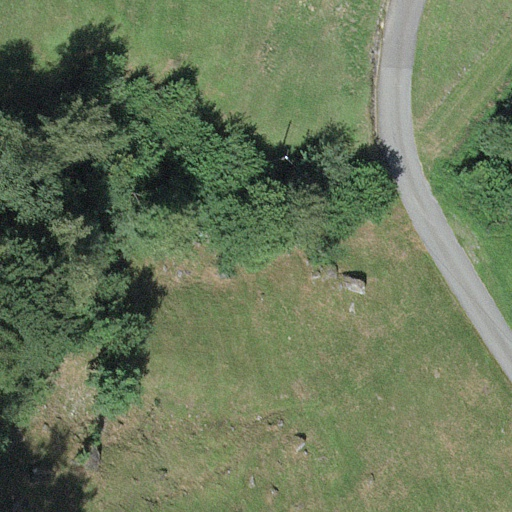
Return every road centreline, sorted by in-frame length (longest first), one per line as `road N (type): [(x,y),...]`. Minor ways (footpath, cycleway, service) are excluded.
road 1 (unclassified): [(511,358),(409,181),(397,71),(410,0)]
road 2 (track): [(403,158),(511,44)]
